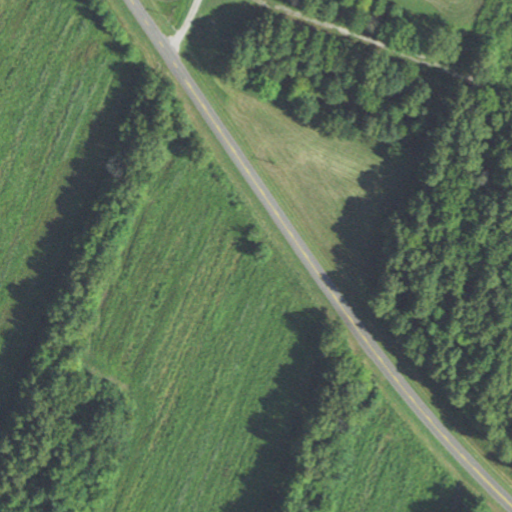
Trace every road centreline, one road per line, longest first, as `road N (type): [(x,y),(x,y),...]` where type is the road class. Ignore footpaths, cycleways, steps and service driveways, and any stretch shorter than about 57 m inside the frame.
road 1 (tertiary): [(511,500),(439,425),(346,308),(173,48)]
road 2 (residential): [(430,511),(383,357),(507,0)]
road 3 (residential): [(14,511),(173,48)]
road 4 (residential): [(477,78),(262,0)]
road 5 (residential): [(326,511),(383,357)]
